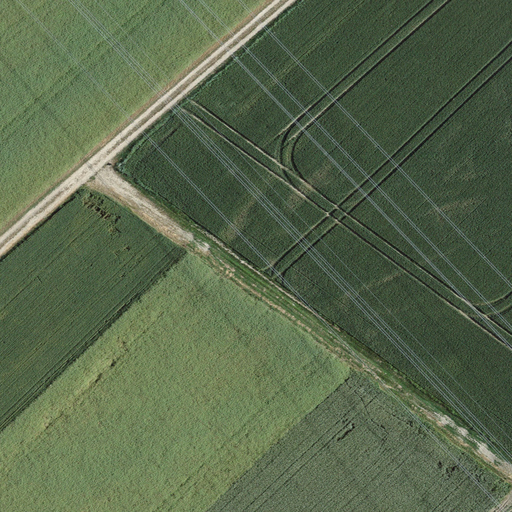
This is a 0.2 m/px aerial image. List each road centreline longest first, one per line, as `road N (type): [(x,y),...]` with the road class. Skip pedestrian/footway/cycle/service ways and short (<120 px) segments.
road 1 (track): [(511,470),(92,159)]
road 2 (track): [(276,0),(0,240)]
